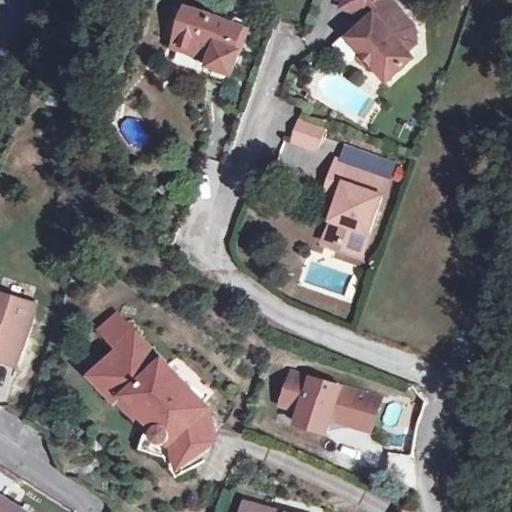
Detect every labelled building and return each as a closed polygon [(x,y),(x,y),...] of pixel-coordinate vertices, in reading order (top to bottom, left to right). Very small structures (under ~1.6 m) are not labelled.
[(422,54),(431,47),(420,36),(429,29),(403,0),(358,0),(354,15),(377,24),(385,18),(389,22),(381,29),(379,27),(361,40),(371,52),(370,58),(369,64),(373,72),(376,77),(379,79),(391,80),(394,79),(401,87),(429,64),(422,54)] [(216,63),(214,70),(240,80),(247,60),(244,59),(248,49),(251,50),(255,39),(193,14),(179,49),(216,63)] [(377,24),(379,27),(381,29),(389,22),(385,18),(377,24)] [(420,36),(431,47),(429,29),(420,36)] [(240,80),(214,70),(210,83),(235,94),(240,80)] [(310,126),(303,145),(324,154),(332,134),(310,126)] [(347,210),(335,241),(350,246),(354,259),(369,264),(397,186),(346,167),(338,187),(354,193),(347,210)] [(331,203),(347,210),(354,193),(338,187),(331,203)] [(350,246),(335,241),(331,250),(354,259),(350,246)] [(36,315),(0,304),(0,368),(18,374),(36,315)] [(92,389),(117,416),(126,408),(139,422),(157,367),(118,327),(101,342),(121,362),(92,389)] [(148,433),(144,445),(138,460),(164,470),(176,490),(185,485),(182,476),(210,455),(213,449),(212,437),(210,420),(157,367),(139,422),(148,433)] [(293,413),(289,424),(324,435),(329,421),(372,434),(384,398),(288,368),(276,408),(293,413)] [(117,416),(134,435),(139,422),(126,408),(117,416)] [(134,435),(144,445),(148,433),(139,422),(134,435)]
